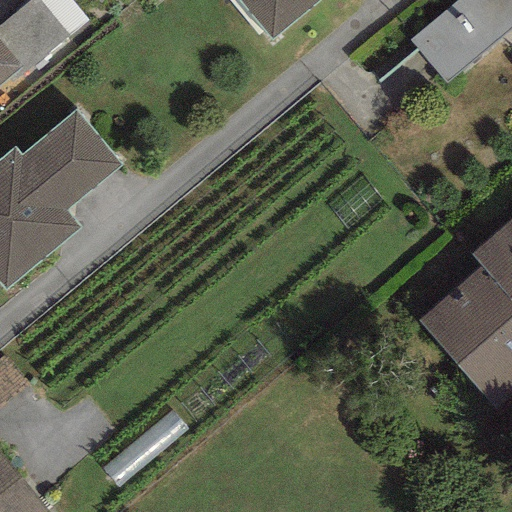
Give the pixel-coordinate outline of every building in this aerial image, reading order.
[(131,0),(100,0),(112,15),(131,0)] [(242,0),(289,53),(350,0),(356,0),(367,12),(380,0),(242,0)] [(0,33),(0,107),(36,80),(0,33)] [(92,123),(0,195),(0,284),(4,282),(21,294),(96,235),(83,218),(135,177),(92,123)] [(511,225),(391,331),(476,429),(511,398),(511,225)] [(49,511),(0,451),(0,511),(49,511)]
